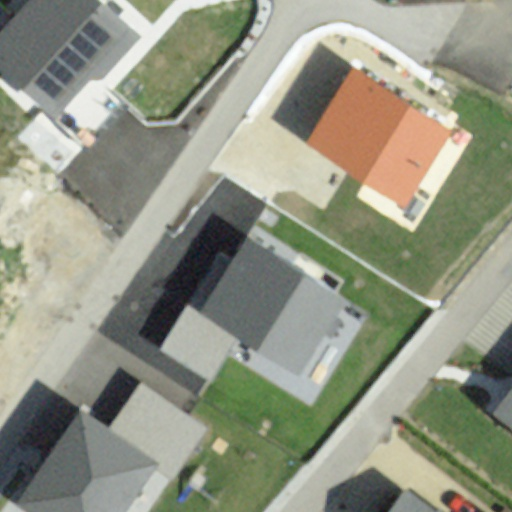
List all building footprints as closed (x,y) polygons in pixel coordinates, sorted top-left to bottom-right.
[(102,0),(7,0),(0,9),(0,67),(54,113),(90,71),(103,82),(143,35),(102,0)] [(453,130),(351,68),(303,146),(405,208),(453,130)] [(349,298),(244,236),(197,315),(238,338),(302,377),(349,298)] [(238,338),(197,315),(186,309),(160,354),(211,384),(238,338)] [(143,385),(114,431),(161,460),(181,472),(209,426),(143,385)] [(511,392),(494,416),(511,430),(511,392)] [(114,431),(80,409),(16,503),(29,511),(125,511),(161,460),(114,431)] [(432,511),(407,491),(389,511),(432,511)]
